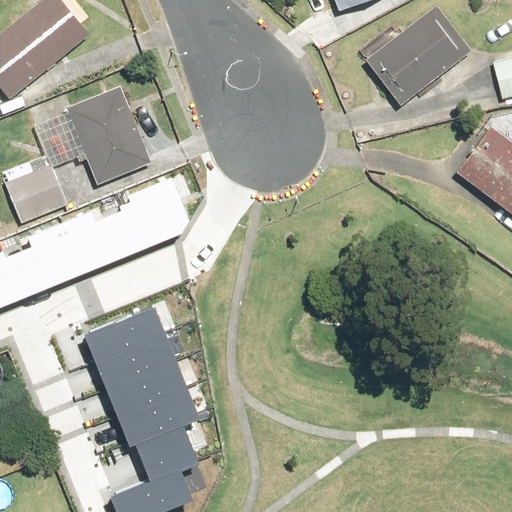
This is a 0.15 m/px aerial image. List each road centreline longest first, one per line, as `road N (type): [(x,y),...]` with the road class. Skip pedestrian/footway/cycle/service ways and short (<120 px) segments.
road 1 (residential): [(256,112),(186,244),(30,309)]
road 2 (residential): [(30,309),(101,476)]
road 3 (residential): [(256,112),(184,0)]
